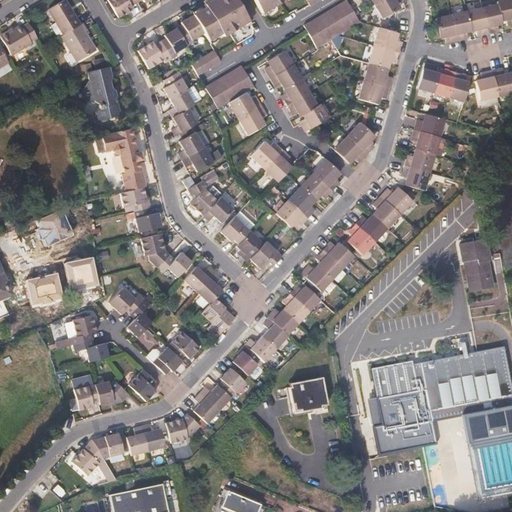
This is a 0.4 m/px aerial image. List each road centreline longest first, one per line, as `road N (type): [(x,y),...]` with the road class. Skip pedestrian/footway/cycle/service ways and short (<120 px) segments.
road 1 (residential): [(117,42),(147,99),(168,191),(185,226),(265,302)]
road 2 (residential): [(177,395),(161,411),(72,436),(2,511)]
road 3 (residential): [(254,76),(301,154),(315,140),(361,182)]
road 4 (residential): [(361,182),(265,302)]
road 5 (residential): [(418,46),(376,168),(361,182)]
road 6 (residential): [(265,302),(177,395)]
